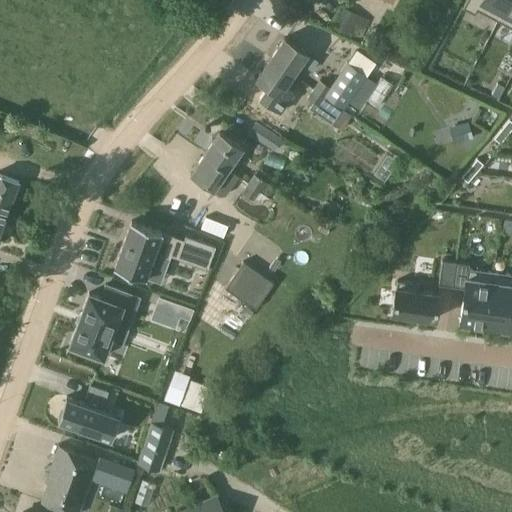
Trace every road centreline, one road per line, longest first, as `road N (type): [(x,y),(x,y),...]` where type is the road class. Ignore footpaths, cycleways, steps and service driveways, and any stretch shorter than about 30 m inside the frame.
road 1 (residential): [(0,430),(97,185),(250,0)]
road 2 (residential): [(511,357),(358,335)]
